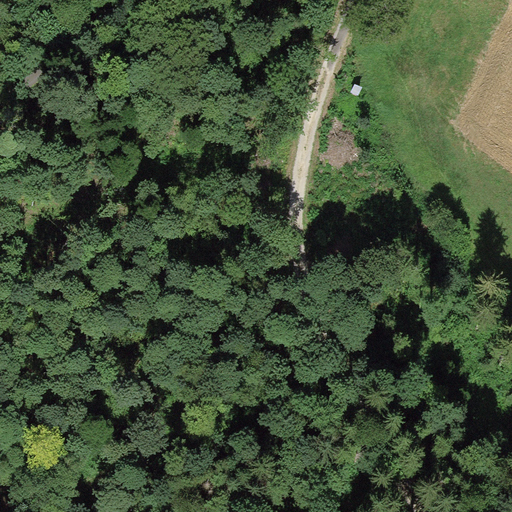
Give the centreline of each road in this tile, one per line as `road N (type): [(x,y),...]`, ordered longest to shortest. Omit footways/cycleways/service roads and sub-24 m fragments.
road 1 (track): [(416,511),(313,321),(291,231),(295,140),(352,0)]
road 2 (track): [(0,106),(134,0)]
